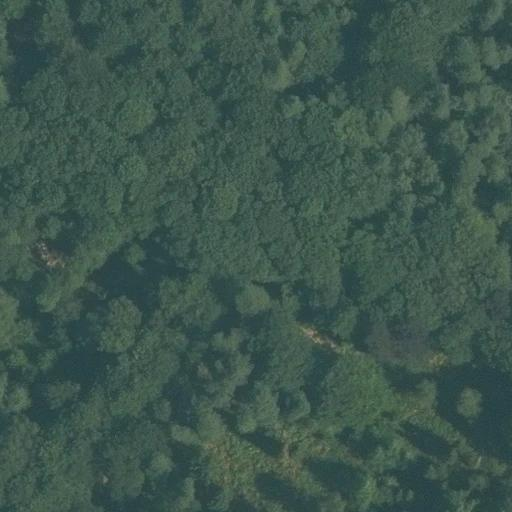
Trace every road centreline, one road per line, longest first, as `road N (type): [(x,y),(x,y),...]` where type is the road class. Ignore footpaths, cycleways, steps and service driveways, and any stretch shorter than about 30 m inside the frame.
road 1 (unclassified): [(511,317),(114,164)]
road 2 (unclassified): [(0,121),(114,164)]
